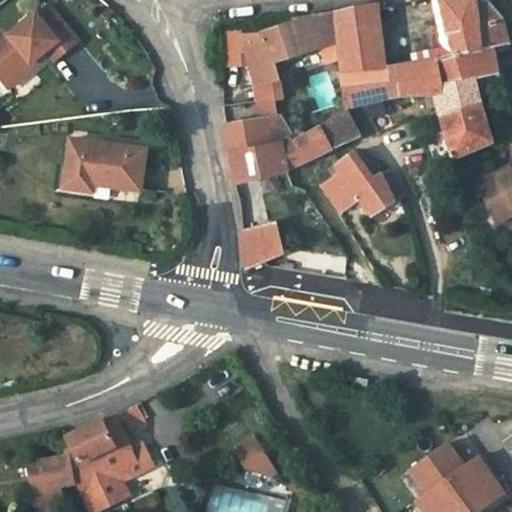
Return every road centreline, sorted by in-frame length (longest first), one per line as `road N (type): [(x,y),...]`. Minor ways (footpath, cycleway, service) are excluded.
road 1 (unclassified): [(150,0),(176,33),(215,210),(214,307)]
road 2 (tertiary): [(214,307),(511,363)]
road 3 (residential): [(214,307),(248,342),(357,511)]
road 4 (unclassified): [(214,307),(129,378),(0,420)]
road 5 (tertiary): [(0,269),(214,307)]
